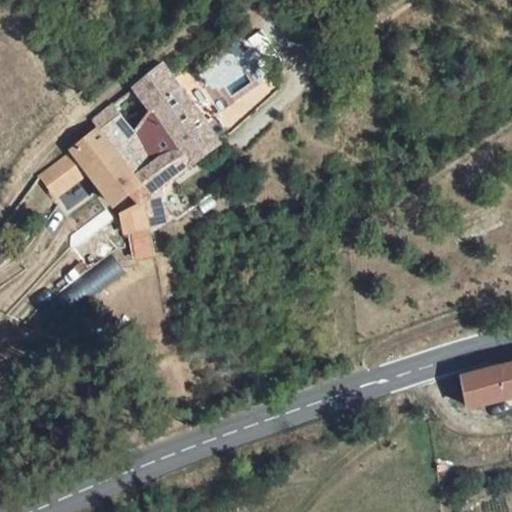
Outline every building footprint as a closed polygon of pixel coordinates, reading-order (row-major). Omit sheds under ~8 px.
[(163,67),(136,90),(158,123),(191,171),(218,152),(214,143),(163,67)] [(191,171),(158,123),(133,137),(111,110),(92,126),(95,133),(105,148),(136,187),(137,194),(147,234),(147,236),(172,219),(157,199),(191,171)] [(82,177),(109,214),(137,194),(136,187),(105,148),(95,133),(67,157),(82,177)] [(50,201),(82,177),(67,157),(57,165),(42,177),(36,183),(50,201)] [(143,228),(126,234),(130,245),(133,244),(138,258),(152,253),(143,228)] [(511,369),(460,382),(468,419),(501,411),(504,421),(511,419),(511,409),(511,408),(511,369)]
